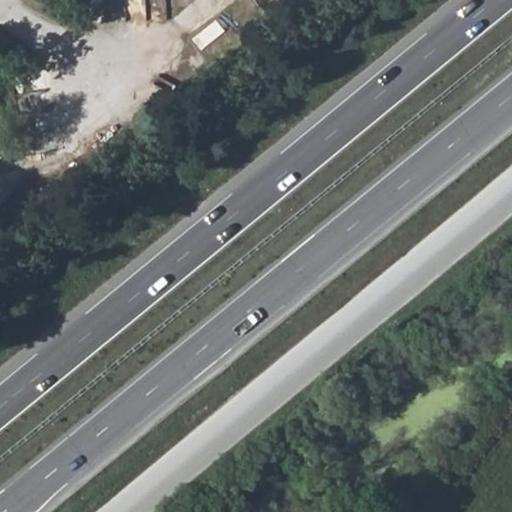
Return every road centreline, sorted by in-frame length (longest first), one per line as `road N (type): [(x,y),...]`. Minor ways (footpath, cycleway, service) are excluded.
road 1 (trunk): [(4,511),(511,96)]
road 2 (trunk): [(495,0),(0,407)]
road 3 (unclassified): [(511,194),(127,511)]
